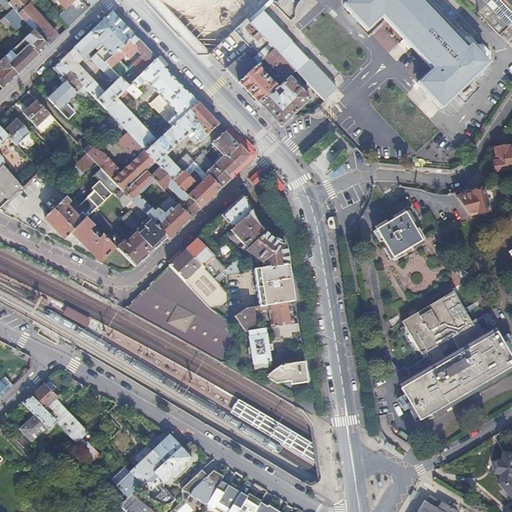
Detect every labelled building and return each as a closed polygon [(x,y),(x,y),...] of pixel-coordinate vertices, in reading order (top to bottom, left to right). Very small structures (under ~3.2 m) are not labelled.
[(12,0),(9,3),(12,7),(18,14),(29,3),(32,0),(12,0)] [(57,0),(65,9),(74,0),(88,0),(92,4),(96,0),(57,0)] [(83,0),(74,0),(65,9),(58,15),(69,26),(89,6),(83,0)] [(199,0),(232,32),(259,4),(255,0),(199,0)] [(349,0),(345,4),(369,30),(385,15),(406,37),(413,45),(435,68),(418,83),(442,109),(491,64),(488,62),(492,59),(493,53),(486,45),(479,43),(478,42),(457,20),(453,24),(432,1),(433,0),(349,0)] [(511,0),(468,0),(470,2),(499,33),(510,24),(511,25),(511,0)] [(18,14),(12,7),(4,15),(11,22),(13,20),(18,26),(22,25),(24,28),(27,26),(32,31),(33,29),(49,44),(58,36),(29,3),(18,14)] [(106,63),(134,36),(111,12),(67,54),(62,59),(81,80),(107,109),(117,99),(129,87),(106,63)] [(297,72),(324,102),(337,89),(312,61),(308,64),(290,45),(292,43),(263,12),(251,24),(256,30),(275,49),(297,72)] [(11,22),(4,15),(0,18),(0,19),(6,26),(9,24),(14,29),(16,28),(11,22)] [(261,53),(266,58),(275,49),(256,30),(251,24),(247,20),(235,31),(252,48),(254,46),(261,53)] [(32,31),(25,37),(40,53),(47,46),(49,44),(33,29),(32,31)] [(134,36),(106,63),(129,87),(133,84),(157,60),(134,36)] [(25,37),(4,57),(19,73),(40,53),(25,37)] [(413,45),(406,37),(398,44),(405,52),(413,45)] [(290,78),(297,72),(275,49),(266,58),(264,59),(279,74),(276,76),(274,84),(257,66),(239,84),(260,106),(273,95),(280,88),(290,78)] [(3,56),(0,53),(0,83),(4,87),(19,73),(4,57),(3,56)] [(235,62),(225,70),(239,84),(257,66),(264,59),(266,58),(261,53),(255,59),(248,57),(245,54),(236,63),(235,62)] [(62,76),(60,78),(64,82),(66,80),(73,88),(81,80),(62,59),(53,67),(62,76)] [(198,103),(157,60),(133,84),(138,88),(146,81),(159,95),(150,104),(170,124),(162,131),(166,134),(198,103)] [(281,127),(294,116),(310,100),(290,78),(280,88),(284,93),(277,99),(273,95),(260,106),(281,127)] [(61,111),(79,94),(73,88),(66,80),(64,82),(48,98),(61,111)] [(123,125),(125,128),(148,152),(158,142),(117,99),(107,109),(117,119),(123,125)] [(51,116),(36,100),(24,111),(39,128),(51,116)] [(158,142),(148,152),(155,160),(172,180),(182,171),(193,161),(186,154),(174,166),(165,156),(180,142),(182,144),(186,140),(184,138),(191,132),(193,134),(190,137),(196,145),(218,125),(198,103),(166,134),(158,142)] [(51,116),(39,127),(44,133),(56,122),(51,116)] [(111,126),(116,131),(123,125),(117,119),(111,126)] [(2,132),(9,140),(15,146),(27,134),(15,120),(2,132)] [(88,155),(95,163),(101,169),(118,188),(119,188),(122,192),(144,171),(155,160),(148,152),(125,128),(114,139),(133,159),(121,170),(102,150),(84,140),(78,145),(88,155)] [(0,129),(0,149),(9,140),(2,132),(0,129)] [(208,176),(220,189),(230,179),(228,177),(249,157),(224,131),(212,142),(224,155),(214,164),(205,173),(208,176)] [(28,137),(20,144),(25,150),(34,143),(28,137)] [(496,160),(493,161),(495,172),(511,168),(511,148),(511,149),(511,144),(507,145),(507,139),(498,141),(499,147),(494,148),(496,160)] [(224,155),(212,142),(202,152),(214,164),(224,155)] [(214,164),(202,152),(193,160),(205,173),(214,164)] [(88,155),(72,169),(80,177),(95,163),(88,155)] [(155,160),(144,171),(153,180),(162,190),(166,187),(179,201),(176,205),(188,218),(198,209),(172,180),(155,160)] [(0,167),(0,174),(14,188),(17,184),(0,167)] [(83,215),(89,221),(97,213),(96,213),(94,211),(97,208),(118,188),(101,169),(92,177),(93,178),(94,176),(99,182),(102,184),(96,190),(93,187),(90,190),(92,193),(77,208),(75,205),(74,206),(83,215)] [(260,169),(248,179),(254,185),(266,175),(260,169)] [(146,218),(165,237),(167,239),(188,218),(176,205),(168,196),(158,206),(164,212),(162,214),(159,211),(155,209),(151,211),(137,195),(153,180),(144,171),(122,192),(124,194),(144,215),(146,218)] [(182,171),(172,180),(198,209),(220,189),(208,176),(190,192),(186,187),(192,182),(182,171)] [(0,174),(0,195),(3,199),(14,188),(0,174)] [(58,174),(49,181),(54,186),(62,179),(58,174)] [(277,194),(285,187),(276,176),(268,182),(277,194)] [(102,184),(99,182),(93,187),(96,190),(102,184)] [(483,185),(455,193),(462,204),(469,216),(479,213),(479,215),(491,211),(483,185)] [(124,244),(117,250),(133,267),(165,237),(146,218),(144,215),(124,194),(119,199),(132,212),(133,211),(140,218),(137,221),(129,213),(122,220),(135,235),(125,244),(124,244)] [(240,198),(221,216),(233,229),(251,211),(246,200),(245,199),(244,198),(242,197),(240,198)] [(71,233),(99,262),(101,263),(115,248),(104,236),(98,241),(89,232),(94,227),(94,226),(89,221),(83,215),(80,218),(67,205),(70,202),(66,198),(45,218),(65,239),(71,233)] [(251,211),(233,229),(231,231),(248,249),(266,233),(260,227),(258,223),(254,217),(251,211)] [(402,213),(374,229),(392,257),(420,240),(402,213)] [(270,238),(266,233),(248,249),(246,251),(250,255),(245,259),(249,262),(251,260),(257,265),(259,262),(262,264),(263,268),(284,264),(288,264),(285,246),(281,245),(279,243),(274,241),(270,238)] [(191,244),(185,249),(202,268),(213,257),(196,239),(191,244)] [(202,268),(185,249),(172,261),(168,265),(209,308),(227,306),(226,292),(202,268)] [(226,270),(226,273),(226,275),(238,273),(234,262),(226,270)] [(226,270),(220,263),(214,268),(222,276),(226,273),(226,270)] [(284,264),(263,268),(253,270),(259,307),(266,306),(292,301),(284,264)] [(294,301),(288,264),(284,264),(292,301),(294,301)] [(126,311),(148,323),(214,359),(215,358),(234,327),(228,323),(209,308),(168,265),(126,304),(122,308),(126,310),(126,311)] [(417,422),(511,368),(511,366),(493,336),(478,344),(449,295),(398,324),(417,356),(422,354),(432,370),(399,389),(417,422)] [(297,324),(294,301),(292,301),(266,306),(271,328),(297,324)] [(256,331),(252,308),(245,309),(235,317),(241,333),(249,332),(256,331)] [(299,333),(297,324),(271,328),(274,342),(281,341),(282,341),(292,340),(292,334),(299,333)] [(265,329),(256,331),(249,332),(249,337),(248,338),(249,348),(246,349),(247,355),(250,355),(252,365),(254,366),(256,371),(272,368),(265,329)] [(232,351),(237,341),(232,339),(230,339),(226,346),(227,348),(232,351)] [(307,382),(303,362),(281,367),(269,374),(266,379),(277,384),(290,382),(291,385),(307,382)] [(0,398),(13,386),(5,378),(0,382),(0,398)] [(62,403),(44,385),(32,397),(58,423),(76,442),(87,431),(60,404),(62,403)] [(58,423),(32,397),(23,405),(34,416),(20,430),(22,432),(31,441),(32,442),(46,429),(49,431),(58,423)] [(338,477),(345,463),(238,401),(230,413),(338,477)] [(22,432),(15,439),(24,448),(31,441),(22,432)] [(148,446),(153,452),(167,439),(163,435),(160,436),(148,446)] [(167,439),(153,452),(165,464),(184,447),(176,438),(171,435),(167,439)] [(76,445),(92,462),(100,455),(84,437),(76,445)] [(153,452),(117,484),(130,496),(134,493),(142,486),(146,482),(165,464),(153,452)] [(511,500),(511,454),(501,453),(500,462),(499,475),(498,484),(511,500)] [(202,472),(183,489),(183,492),(207,507),(221,483),(224,479),(217,475),(214,473),(208,478),(202,472)] [(228,487),(221,483),(207,507),(215,511),(229,511),(240,495),(242,492),(230,484),(228,487)] [(130,496),(122,503),(130,511),(156,511),(134,493),(130,496)] [(160,499),(163,506),(171,503),(167,495),(160,499)] [(247,499),(240,495),(229,511),(255,511),(260,505),(261,504),(249,496),(247,499)] [(454,511),(430,497),(425,505),(424,504),(418,511),(454,511)]
